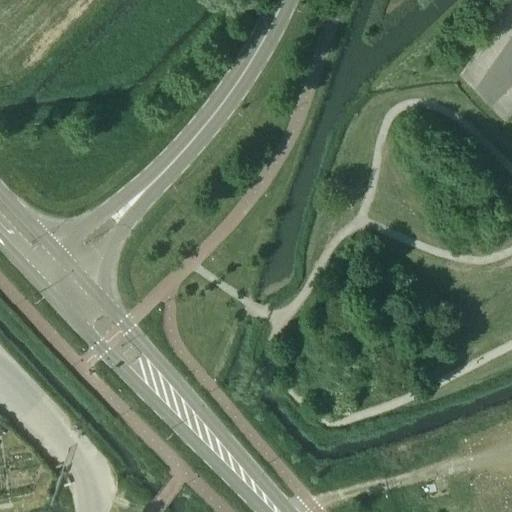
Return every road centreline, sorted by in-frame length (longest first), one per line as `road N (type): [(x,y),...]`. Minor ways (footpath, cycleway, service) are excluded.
road 1 (tertiary): [(68,268),(184,151),(253,60),(281,0)]
road 2 (tertiary): [(280,511),(68,268)]
road 3 (tertiary): [(45,292),(258,511)]
road 4 (residential): [(87,511),(72,457),(0,382)]
